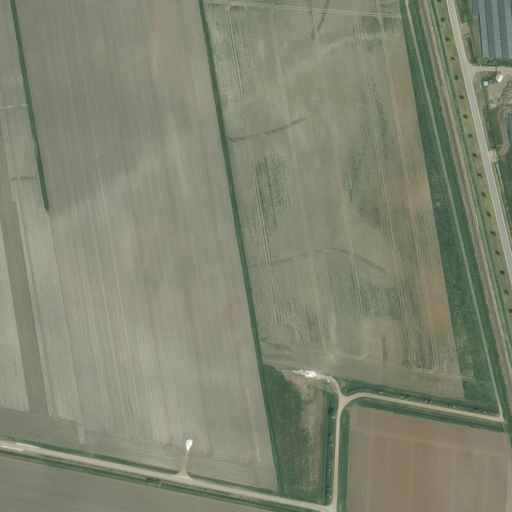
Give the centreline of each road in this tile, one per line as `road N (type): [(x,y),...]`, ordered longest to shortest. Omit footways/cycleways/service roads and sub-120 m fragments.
road 1 (unclassified): [(333,511),(0,443)]
road 2 (unclassified): [(333,511),(337,420),(346,400),(370,395),(502,420)]
